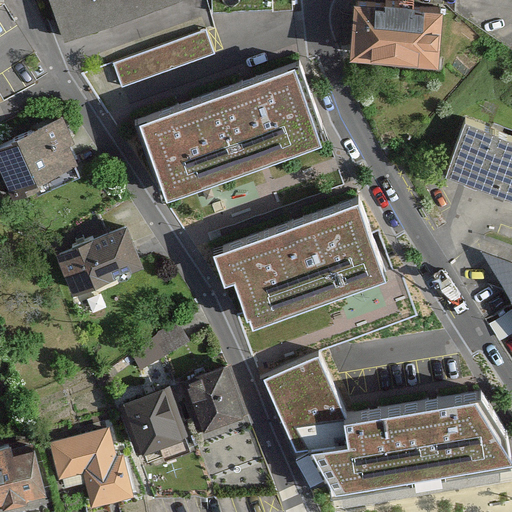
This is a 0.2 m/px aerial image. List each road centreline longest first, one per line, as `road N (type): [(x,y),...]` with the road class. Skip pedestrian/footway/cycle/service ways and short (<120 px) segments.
road 1 (residential): [(298,511),(218,305),(25,0)]
road 2 (residential): [(511,393),(357,133),(320,34),(325,0)]
road 3 (unknown): [(79,85),(136,109),(320,34)]
